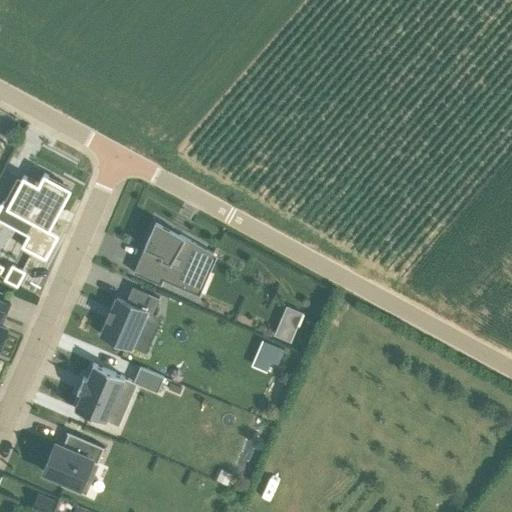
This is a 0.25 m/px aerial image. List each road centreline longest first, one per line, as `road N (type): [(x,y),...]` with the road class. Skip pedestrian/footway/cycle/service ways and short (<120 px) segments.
road 1 (unclassified): [(511,366),(230,215)]
road 2 (residential): [(0,436),(117,154)]
road 3 (residential): [(117,154),(0,90)]
road 4 (residential): [(230,215),(117,154)]
